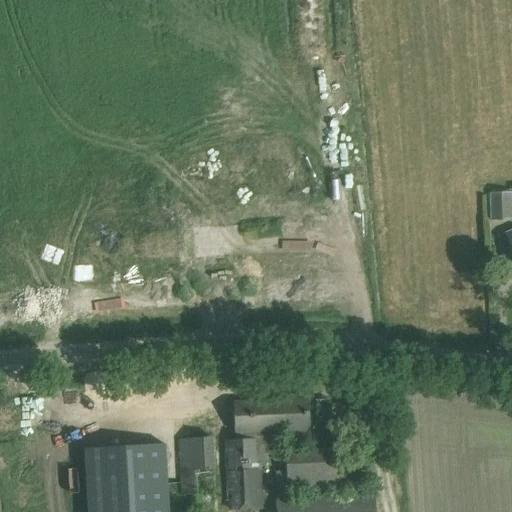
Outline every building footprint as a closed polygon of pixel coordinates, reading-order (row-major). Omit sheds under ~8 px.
[(490,220),(511,219),(511,213),(511,194),(489,195),(490,220)] [(306,400),(282,401),(233,403),(235,440),(225,442),(228,509),(260,508),(258,463),(267,463),(266,430),(281,429),(281,432),(307,431),(306,400)] [(179,511),(212,511),(214,494),(212,439),(177,440),(179,511)] [(169,511),(165,442),(83,447),(87,511),(169,511)] [(340,485),(366,484),(365,447),(338,448),(285,451),(286,471),(275,471),(276,487),(286,486),(286,494),(340,490),(340,485)] [(371,511),(371,493),(275,497),(275,511),(371,511)]
